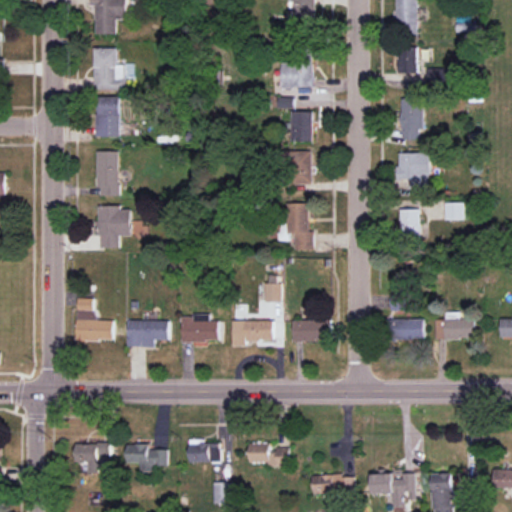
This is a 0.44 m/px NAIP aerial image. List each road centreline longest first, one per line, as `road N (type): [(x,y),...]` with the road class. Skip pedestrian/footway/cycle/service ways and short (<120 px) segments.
road 1 (tertiary): [(0,392),(511,389)]
road 2 (residential): [(51,393),(48,0)]
road 3 (residential): [(359,389),(357,0)]
